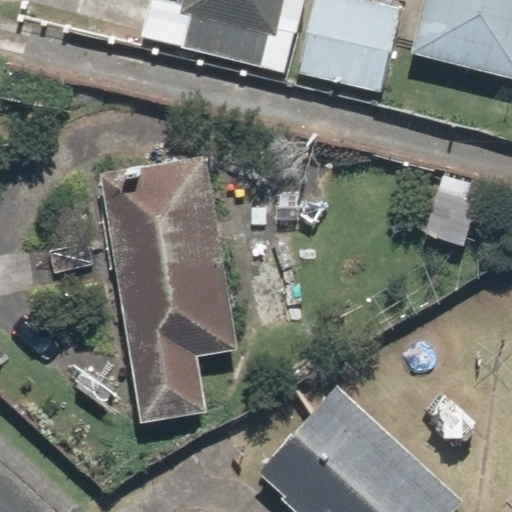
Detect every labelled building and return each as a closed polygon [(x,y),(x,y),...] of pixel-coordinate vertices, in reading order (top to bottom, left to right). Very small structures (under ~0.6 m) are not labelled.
[(270,62),(286,0),(189,0),(188,7),(197,9),(189,42),(270,62)] [(405,8),(374,0),(318,0),(302,66),(385,86),(405,8)] [(511,71),(511,0),(429,0),(418,48),(511,71)] [(171,157),(106,168),(139,361),(148,416),(212,405),(203,351),(243,344),(211,150),(171,157)] [(344,382),(266,468),(314,511),(451,511),(468,494),(344,382)]
